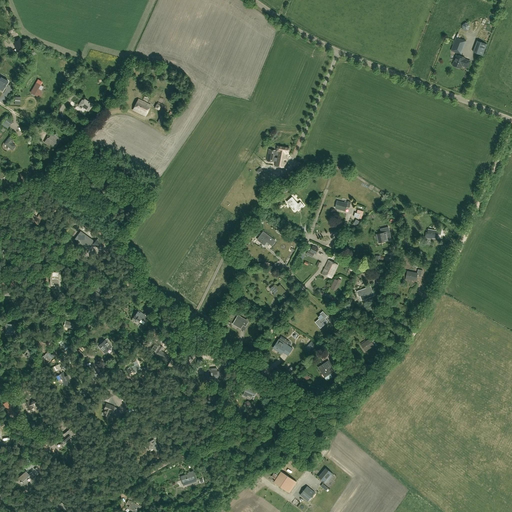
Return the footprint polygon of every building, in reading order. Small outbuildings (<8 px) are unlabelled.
[(473,52),(483,56),(487,44),(487,45),(491,36),(479,32),(476,39),(477,41),(473,52)] [(24,48),(20,37),(12,40),(17,51),(24,48)] [(466,41),(457,37),(451,50),(461,54),(466,41)] [(465,58),(457,55),(453,65),(461,68),(462,65),(468,67),(470,61),(464,59),(465,58)] [(5,83),(9,79),(2,74),(0,76),(0,85),(2,87),(5,83)] [(37,83),(32,92),(35,94),(35,95),(39,98),(41,94),(38,92),(40,88),(41,89),(43,86),(37,83)] [(81,102),(78,106),(81,108),(83,105),(87,108),(86,109),(88,111),(92,105),(84,99),(82,103),(81,102)] [(138,99),(133,110),(145,116),(151,105),(138,99)] [(164,113),(167,107),(158,102),(155,108),(164,113)] [(161,116),(158,122),(163,125),(166,118),(161,116)] [(9,126),(12,122),(7,118),(4,123),(9,126)] [(52,133),(51,135),(48,139),(47,138),(44,142),(48,144),(50,142),(53,144),(53,145),(55,147),(61,139),(52,133)] [(10,136),(4,144),(10,148),(13,144),(12,143),(14,140),(10,136)] [(287,154),(288,154),(289,148),(277,146),(277,147),(276,147),(276,150),(277,150),(277,151),(276,150),(275,153),(277,153),(274,166),(284,168),(287,154)] [(273,162),(275,153),(276,150),(269,149),(266,161),(273,162)] [(239,156),(250,161),(252,156),(241,151),(239,156)] [(275,181),(279,187),(297,175),(292,169),(275,181)] [(14,177),(9,172),(5,176),(10,181),(14,177)] [(293,209),(294,208),(296,210),(298,209),(299,210),(304,205),(301,202),(298,204),(292,197),(290,199),(287,202),(293,209)] [(347,204),(338,201),(336,207),(342,209),(341,210),(345,211),(346,207),(349,208),(351,202),(348,201),(347,204)] [(355,212),(353,212),(353,216),(360,218),(362,210),(356,209),(355,212)] [(31,220),(38,224),(43,215),(40,213),(37,218),(34,216),(31,220)] [(391,236),(390,234),(389,228),(386,229),(381,230),(382,233),(377,234),(378,241),(388,239),(387,237),(391,236)] [(438,231),(428,230),(428,233),(426,233),(425,238),(432,239),(432,237),(433,237),(433,238),(437,239),(437,234),(441,235),(442,229),(438,229),(438,231)] [(93,241),(81,232),(75,240),(88,249),(93,241)] [(262,243),(264,245),(267,242),(269,244),(273,239),(263,232),(260,236),(260,237),(258,240),(262,243)] [(101,249),(104,244),(101,242),(97,239),(94,244),(97,246),(101,249)] [(5,244),(2,246),(0,246),(0,254),(2,254),(9,250),(5,244)] [(313,246),(310,251),(308,250),(306,254),(312,257),(314,254),(316,254),(318,249),(313,246)] [(338,265),(329,260),(322,274),(332,278),(338,265)] [(407,271),(406,278),(412,279),(412,280),(416,281),(416,276),(421,277),(422,270),(418,270),(417,273),(407,271)] [(57,283),(58,283),(59,275),(57,275),(58,272),(52,272),(51,274),(50,274),(50,281),(51,281),(51,285),(53,285),(53,286),(54,286),(54,285),(57,286),(57,283)] [(335,279),(330,288),(336,291),(341,280),(338,279),(338,280),(335,279)] [(281,295),(286,291),(280,284),(278,286),(275,284),(273,286),(273,287),(271,289),(274,293),(276,296),(279,293),(281,295)] [(373,292),(371,286),(357,291),(357,292),(354,293),(356,297),(359,297),(360,301),(371,297),(370,293),(373,292)] [(102,296),(94,291),(90,297),(98,302),(102,296)] [(143,321),(150,312),(148,310),(144,315),(139,311),(133,319),(139,322),(141,319),(143,321)] [(323,312),(320,314),(321,315),(318,317),(320,319),(316,322),(318,325),(318,324),(321,327),(325,323),(325,324),(327,322),(325,319),(327,317),(323,312)] [(249,321),(242,317),(241,320),(237,317),(233,324),(241,329),(243,325),(246,327),(249,321)] [(73,323),(65,321),(64,326),(66,327),(65,327),(68,328),(75,330),(77,322),(74,321),(73,323)] [(14,327),(14,324),(6,324),(6,333),(14,333),(14,331),(15,331),(14,327)] [(288,333),(285,337),(292,342),(295,338),(288,333)] [(370,340),(361,345),(365,351),(370,347),(371,348),(374,346),(371,342),(374,340),(371,336),(368,337),(370,340)] [(105,340),(98,346),(104,353),(112,347),(105,340)] [(288,345),(279,340),(274,348),(279,351),(279,352),(282,354),(284,350),(287,352),(290,347),(287,345),(288,345)] [(163,348),(160,346),(155,353),(166,361),(169,357),(161,351),(163,348)] [(31,359),(34,354),(27,349),(24,354),(31,359)] [(50,361),(55,356),(52,353),(51,355),(48,352),(46,354),(47,356),(41,362),(45,366),(50,361)] [(187,357),(191,360),(195,354),(191,352),(187,357)] [(328,361),(326,362),(318,367),(325,378),(333,372),(329,368),(332,366),(328,361)] [(141,368),(139,363),(129,368),(131,372),(135,370),(136,372),(138,371),(137,370),(141,368)] [(64,372),(61,373),(58,375),(63,385),(69,382),(64,372)] [(247,388),(244,393),(254,397),(256,391),(252,389),(252,388),(246,386),(246,387),(247,388)] [(35,400),(31,402),(29,397),(26,399),(27,399),(22,401),(24,405),(25,404),(29,412),(34,409),(34,407),(38,405),(35,400)] [(13,412),(7,402),(3,404),(9,414),(13,412)] [(105,409),(103,414),(107,415),(109,411),(115,413),(117,408),(106,404),(104,409),(105,409)] [(63,435),(64,436),(57,441),(62,446),(71,437),(70,436),(73,434),(69,430),(63,435)] [(153,440),(145,444),(148,449),(153,447),(152,446),(156,444),(153,440)] [(37,467),(31,472),(28,475),(25,471),(18,478),(22,482),(28,476),(32,480),(41,472),(37,467)] [(331,472),(326,468),(319,477),(326,483),(329,479),(327,478),(331,472)] [(290,493),(297,482),(281,471),(274,482),(290,493)] [(185,484),(196,481),(193,473),(181,477),(182,480),(184,479),(185,484)] [(95,481),(97,480),(94,474),(92,475),(93,477),(92,477),(92,476),(89,478),(89,479),(86,480),(89,485),(93,483),(95,482),(95,481)] [(303,497),(308,501),(315,493),(307,486),(300,495),(303,497)] [(275,492),(261,511),(273,511),(283,497),(275,492)] [(305,511),(308,507),(296,500),(296,499),(291,496),(286,506),(292,509),(290,511),(305,511)] [(61,507),(64,510),(66,508),(61,501),(56,506),(59,510),(61,507)] [(130,509),(135,511),(137,511),(141,507),(130,501),(129,504),(131,506),(130,509)]
